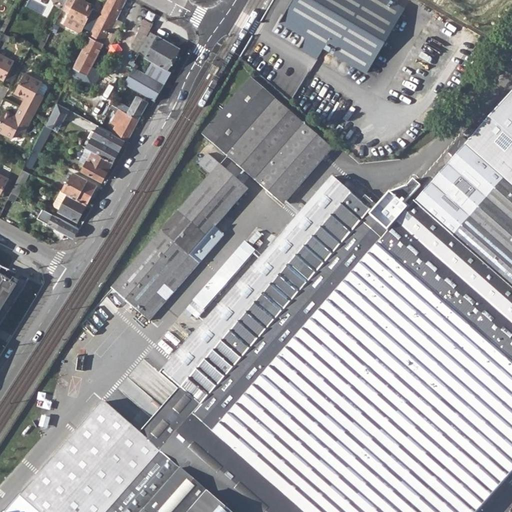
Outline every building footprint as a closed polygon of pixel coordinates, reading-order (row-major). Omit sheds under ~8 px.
[(84,23),(89,14),(92,7),(82,2),(82,0),(66,0),(65,4),(62,10),(67,13),(62,25),(79,33),(84,23)] [(106,0),(69,76),(94,89),(102,72),(92,67),(124,0),(106,0)] [(322,48),(366,73),(403,8),(388,0),(291,0),(278,23),(304,38),(298,48),(315,58),(322,48)] [(457,0),(495,21),(508,0),(457,0)] [(139,32),(145,36),(149,28),(142,25),(139,32)] [(146,57),(166,69),(178,49),(149,32),(139,51),(147,56),(146,57)] [(0,77),(3,79),(13,61),(0,54),(0,77)] [(125,84),(153,101),(169,75),(151,64),(145,74),(134,67),(125,84)] [(19,106),(32,113),(42,94),(36,91),(41,82),(24,72),(13,92),(24,98),(19,106)] [(203,135),(282,206),(332,149),(252,78),(203,135)] [(45,84),(41,82),(36,91),(42,94),(46,87),(45,84)] [(451,162),(384,239),(382,237),(404,213),(399,210),(416,190),(409,184),(404,189),(386,198),(365,222),(363,221),(378,205),(368,195),(363,201),(344,185),(337,178),(334,176),(155,379),(173,396),(141,432),(105,400),(21,496),(39,511),(477,511),(511,473),(511,92),(464,147),(458,142),(445,157),(451,162)] [(126,113),(138,119),(147,102),(136,96),(126,113)] [(56,103),(44,126),(50,130),(56,118),(62,121),(68,110),(56,103)] [(0,117),(0,131),(11,138),(16,129),(22,132),(32,113),(19,106),(15,115),(4,110),(0,117)] [(111,121),(116,124),(120,126),(116,132),(126,139),(138,119),(126,113),(119,109),(111,121)] [(33,148),(40,152),(51,130),(50,130),(44,126),(33,148)] [(85,148),(111,161),(111,162),(123,140),(97,126),(94,132),(90,130),(87,136),(90,138),(85,148)] [(24,166),(31,170),(40,152),(33,148),(26,163),(24,166)] [(111,161),(85,148),(83,152),(84,153),(79,162),(84,165),(81,170),(101,180),(111,162),(111,161)] [(199,163),(211,174),(220,164),(207,153),(199,163)] [(248,189),(220,164),(211,174),(112,286),(149,319),(198,262),(190,254),(248,189)] [(22,171),(11,193),(16,196),(17,196),(28,174),(22,171)] [(66,194),(85,204),(96,186),(73,174),(67,184),(65,183),(61,191),(65,194),(66,194)] [(348,180),(341,174),(337,178),(344,185),(348,180)] [(0,195),(8,180),(0,175),(0,195)] [(57,211),(76,221),(85,204),(66,194),(65,194),(61,191),(60,191),(53,204),(54,206),(58,209),(57,211)] [(11,193),(8,200),(13,203),(16,196),(11,193)] [(47,225),(72,239),(78,228),(52,215),(47,225)] [(199,319),(251,257),(256,262),(264,253),(261,250),(272,237),(257,225),(187,309),(199,319)] [(0,316),(23,280),(0,265),(0,316)]
